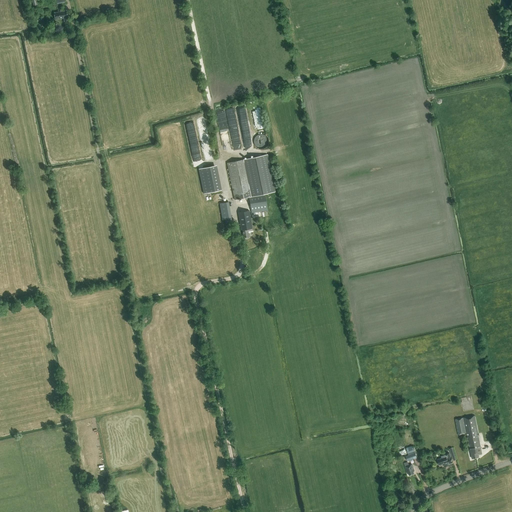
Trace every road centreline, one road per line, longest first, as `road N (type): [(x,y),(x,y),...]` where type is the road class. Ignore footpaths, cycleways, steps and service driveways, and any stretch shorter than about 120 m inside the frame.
road 1 (track): [(171,511),(73,30)]
road 2 (track): [(242,511),(194,298),(198,285),(238,275),(237,241)]
road 3 (track): [(185,0),(237,241)]
